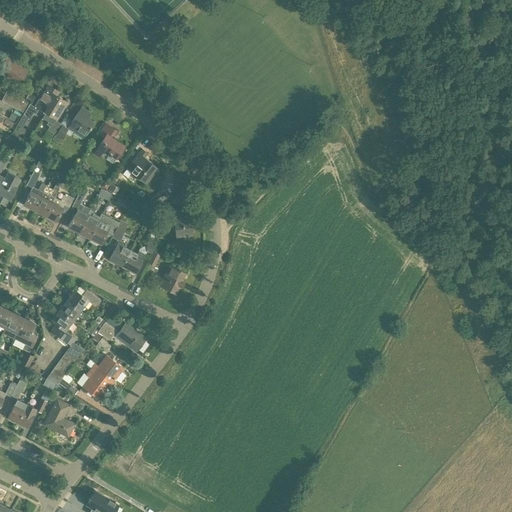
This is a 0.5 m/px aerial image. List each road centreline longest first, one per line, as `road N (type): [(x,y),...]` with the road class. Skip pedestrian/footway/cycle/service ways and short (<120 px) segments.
road 1 (residential): [(192,326),(207,251),(195,192),(170,155),(105,101),(0,31)]
road 2 (residential): [(192,326),(0,230)]
road 3 (residential): [(72,477),(192,326)]
